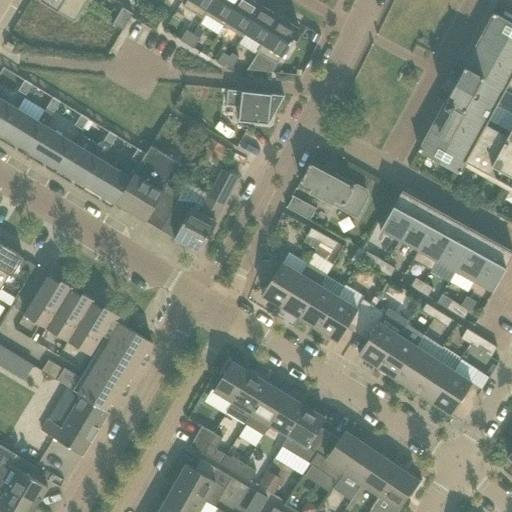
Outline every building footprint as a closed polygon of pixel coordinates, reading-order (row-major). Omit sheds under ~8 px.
[(75,23),(89,0),(38,0),(75,23)] [(187,0),(183,7),(204,19),(206,15),(205,15),(208,10),(214,0),(187,0)] [(239,0),(214,0),(208,10),(226,22),(239,0)] [(261,5),(252,0),(239,0),(226,22),(245,33),(261,5)] [(280,17),(261,5),(245,33),(262,44),(263,44),(280,17)] [(118,15),(128,21),(133,14),(123,7),(118,15)] [(511,23),(494,14),(466,65),(460,75),(452,71),(443,88),(451,92),(419,150),(460,173),(466,164),(487,176),(492,166),(511,176),(511,23)] [(128,21),(118,15),(113,23),(123,29),(128,21)] [(257,52),(278,65),(284,54),(286,55),(290,48),(288,47),(299,29),(280,17),(263,44),(262,44),(257,52)] [(180,40),(187,45),(193,34),(186,30),(180,40)] [(317,44),(321,36),(313,32),(309,39),(317,44)] [(193,34),(187,45),(194,49),(200,38),(193,34)] [(226,64),(230,57),(224,52),(217,63),(224,67),(226,64)] [(232,53),(230,57),(226,64),(233,68),(239,58),(232,53)] [(33,84),(25,80),(19,91),(26,95),(33,84)] [(277,125),(279,110),(284,111),(290,97),(267,95),(267,94),(236,90),(235,107),(248,108),(247,122),(277,125)] [(54,112),(61,101),(59,100),(59,101),(53,97),(47,108),(54,112)] [(0,131),(2,133),(17,109),(0,99),(0,131)] [(2,133),(31,151),(45,127),(17,109),(2,133)] [(82,130),(89,119),(87,117),(87,118),(81,114),(75,125),(82,130)] [(31,151),(59,168),(74,144),(45,127),(31,151)] [(117,136),(110,132),(104,142),(111,147),(117,136)] [(235,153),(212,139),(211,140),(204,153),(216,160),(217,158),(228,164),(235,153)] [(59,168),(88,185),(102,161),(74,144),(59,168)] [(116,203),(161,229),(178,200),(164,192),(181,164),(151,146),(131,179),(116,203)] [(132,159),(140,164),(146,154),(138,149),(132,159)] [(88,185),(116,203),(131,179),(102,161),(88,185)] [(310,164),(300,181),(313,188),(311,192),(356,217),(368,196),(366,191),(357,186),(352,187),(310,164)] [(178,200),(161,229),(177,239),(200,252),(239,177),(222,169),(203,206),(194,202),(178,200)] [(380,230),(400,241),(421,202),(402,192),(380,230)] [(292,195),(292,196),(293,197),(288,207),(287,206),(286,207),(308,219),(314,207),(292,195)] [(400,241),(418,251),(440,212),(421,202),(400,241)] [(432,270),(437,261),(458,222),(440,212),(418,251),(413,259),(432,270)] [(437,261),(455,271),(477,233),(458,222),(437,261)] [(325,235),(311,228),(307,236),(320,243),(325,235)] [(495,243),(477,233),(455,271),(474,281),(495,243)] [(330,258),(334,250),(338,243),(325,235),(320,243),(322,244),(318,252),(330,258)] [(24,257),(0,242),(0,291),(10,275),(12,276),(24,257)] [(493,292),(511,257),(511,252),(495,243),(474,281),(493,292)] [(358,265),(361,260),(366,251),(359,247),(351,260),(358,265)] [(382,272),(387,263),(377,257),(372,266),(382,272)] [(31,273),(36,266),(27,260),(22,268),(31,273)] [(301,274),(282,263),(263,295),(282,307),(301,274)] [(394,268),(387,263),(382,272),(389,276),(394,268)] [(61,280),(59,283),(50,277),(51,274),(50,274),(24,315),(48,329),(71,290),(73,287),(61,280)] [(301,274),(282,307),(300,318),(320,286),(301,274)] [(416,278),(411,286),(419,292),(425,283),(416,278)] [(419,292),(428,297),(433,288),(425,283),(419,292)] [(368,299),(367,301),(363,299),(364,296),(346,285),(338,297),(318,329),(338,341),(349,322),(360,329),(374,306),(378,299),(379,298),(376,296),(368,299)] [(318,329),(338,297),(320,286),(300,318),(318,329)] [(83,293),(81,296),(71,290),(48,329),(70,343),(93,303),(94,300),(83,293)] [(452,300),(447,308),(455,314),(460,305),(452,300)] [(90,355),(103,335),(115,313),(104,306),(103,309),(93,303),(70,343),(90,355)] [(439,311),(426,303),(422,311),(435,319),(439,311)] [(455,314),(464,319),(469,311),(460,305),(455,314)] [(380,323),(386,313),(382,311),(374,306),(360,329),(371,335),(359,354),(378,367),(398,335),(380,323)] [(80,389),(77,394),(82,397),(82,395),(106,410),(111,403),(114,405),(152,342),(125,326),(129,319),(116,311),(115,313),(103,335),(110,339),(80,389)] [(448,327),(452,319),(439,311),(435,319),(448,327)] [(378,367),(396,378),(416,347),(424,335),(406,323),(398,335),(378,367)] [(476,334),(467,329),(460,339),(470,345),(476,334)] [(491,357),(497,347),(476,334),(470,345),(491,357)] [(34,365),(0,344),(0,366),(24,381),(34,365)] [(434,358),(416,347),(396,378),(414,390),(434,358)] [(252,371),(252,370),(250,373),(230,360),(231,358),(230,357),(219,374),(223,376),(214,390),(233,402),(252,371)] [(432,402),(453,370),(434,358),(414,390),(432,402)] [(81,378),(64,368),(49,360),(43,370),(57,379),(57,380),(77,394),(80,389),(76,386),(81,378)] [(451,414),(471,382),(453,370),(432,402),(451,414)] [(227,412),(246,423),(271,382),(270,381),(269,384),(251,373),(253,371),(252,371),(233,402),(227,412)] [(271,382),(246,423),(264,435),(270,424),(289,393),(287,395),(270,384),(271,382)] [(290,393),(289,393),(270,424),(289,436),(308,404),(307,404),(306,406),(288,396),(290,393)] [(42,431),(83,456),(110,412),(106,410),(82,395),(82,397),(62,429),(49,420),(42,431)] [(330,433),(320,427),(327,416),(326,415),(324,418),(307,407),(308,405),(308,404),(289,436),(317,453),(330,433)] [(223,438),(202,426),(196,436),(217,448),(223,438)] [(345,431),(340,439),(330,433),(317,453),(311,463),(338,481),(344,472),(345,472),(365,441),(363,443),(345,431)] [(220,464),(226,453),(217,448),(196,436),(190,446),(220,464)] [(345,472),(362,484),(383,453),(381,455),(364,444),(366,442),(365,441),(345,472)] [(0,484),(37,506),(48,487),(31,477),(37,466),(0,444),(0,484)] [(383,453),(362,484),(380,496),(401,465),(400,465),(399,467),(382,456),(384,454),(383,453)] [(239,475),(245,466),(234,459),(228,469),(239,475)] [(205,501),(222,471),(201,460),(195,470),(186,465),(176,484),(173,482),(173,483),(205,501)] [(380,496),(399,508),(408,495),(411,497),(423,480),(421,479),(420,482),(400,468),(401,466),(401,465),(380,496)] [(245,466),(239,475),(250,481),(256,472),(245,466)] [(268,471),(260,485),(274,494),(283,480),(268,471)] [(180,511),(198,511),(205,501),(173,483),(172,483),(175,485),(165,502),(162,501),(162,502),(180,511)] [(33,511),(37,506),(0,484),(0,511),(33,511)] [(262,508),(268,498),(257,492),(251,502),(262,508)] [(301,511),(316,511),(319,508),(308,501),(301,511)] [(180,511),(162,502),(164,504),(159,511),(180,511)]
